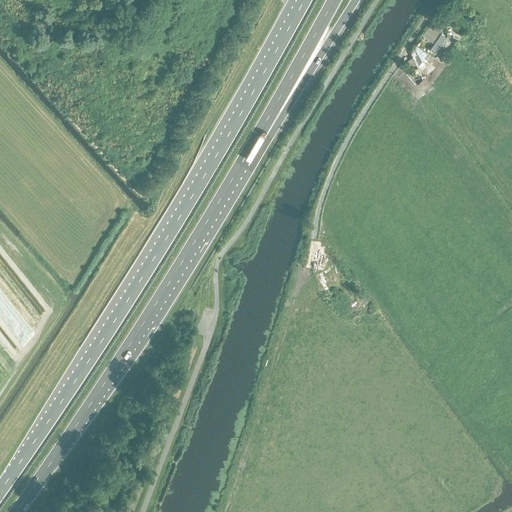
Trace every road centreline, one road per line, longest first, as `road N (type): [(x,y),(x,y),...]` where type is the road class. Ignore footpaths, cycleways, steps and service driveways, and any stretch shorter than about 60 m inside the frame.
road 1 (trunk): [(302,0),(144,273),(0,491)]
road 2 (trunk): [(15,511),(241,166)]
road 3 (track): [(306,270),(316,213),(345,142),(438,0)]
road 4 (unclassified): [(215,309),(142,511)]
road 5 (trunk): [(241,166),(354,0)]
road 6 (trunk): [(241,166),(329,0)]
